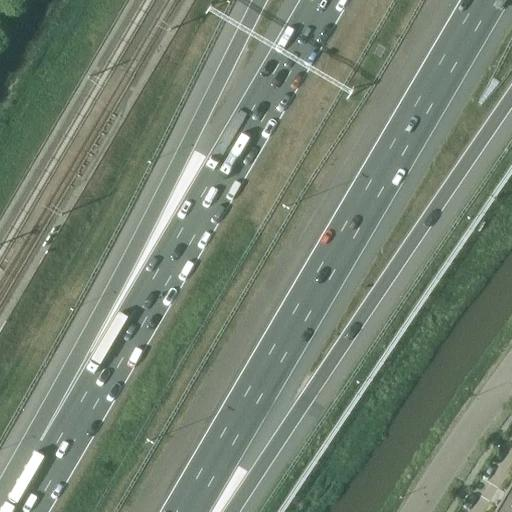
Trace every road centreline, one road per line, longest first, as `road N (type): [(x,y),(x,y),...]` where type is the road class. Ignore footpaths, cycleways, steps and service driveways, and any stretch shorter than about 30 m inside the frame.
road 1 (motorway): [(187,511),(488,0)]
road 2 (motorway): [(329,0),(60,449)]
road 3 (motorway): [(225,511),(511,102)]
road 4 (motorway): [(262,0),(139,244),(60,449)]
road 5 (unclassified): [(511,372),(419,511)]
